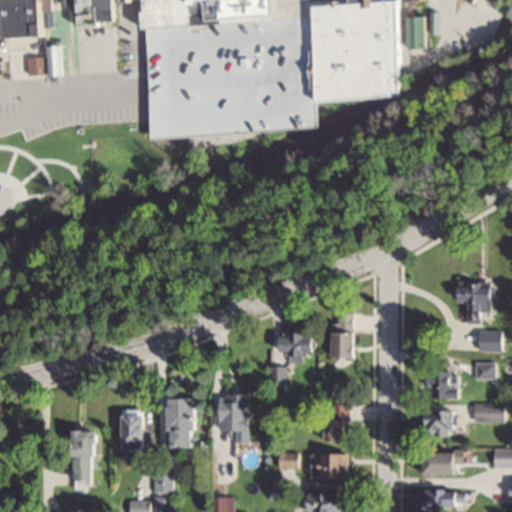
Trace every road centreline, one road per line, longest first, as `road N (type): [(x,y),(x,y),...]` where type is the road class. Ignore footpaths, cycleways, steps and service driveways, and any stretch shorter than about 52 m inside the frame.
road 1 (residential): [(511,182),(364,264),(156,344),(0,380)]
road 2 (residential): [(389,511),(389,253)]
